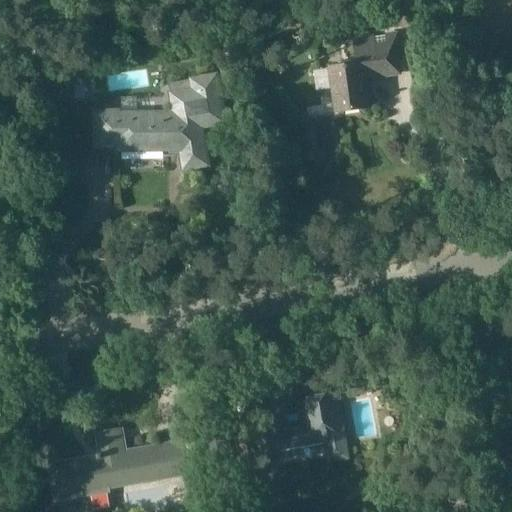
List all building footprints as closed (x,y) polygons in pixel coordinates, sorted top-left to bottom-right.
[(341,38),(340,29),(325,31),(327,41),(341,38)] [(414,33),(416,52),(427,50),(424,32),(414,33)] [(360,62),(330,66),(331,76),(334,94),(336,111),(368,107),(364,79),(385,77),(401,75),(400,61),(404,60),(400,34),(357,40),(358,44),(360,62)] [(120,112),(95,112),(96,147),(118,147),(118,151),(181,150),(184,170),(208,166),(201,127),(224,123),(216,76),(192,80),(193,90),(171,94),(174,113),(166,114),(120,114),(120,112)] [(53,83),(53,101),(71,100),(71,82),(53,83)] [(289,123),(280,126),(283,135),(292,132),(289,123)] [(372,385),(349,389),(350,397),(373,393),(372,385)] [(260,453),(324,442),(327,461),(348,458),(337,392),(303,398),(308,426),(283,430),(280,417),(255,422),(260,453)] [(247,430),(243,431),(238,432),(242,455),(251,453),(247,430)] [(98,457),(50,466),(56,501),(109,491),(108,488),(189,474),(184,442),(161,446),(162,451),(121,458),(116,431),(97,434),(101,454),(97,454),(98,457)] [(226,435),(204,439),(210,471),(232,467),(226,435)] [(227,482),(216,484),(219,511),(225,511),(231,511),(239,510),(235,481),(227,482)]
